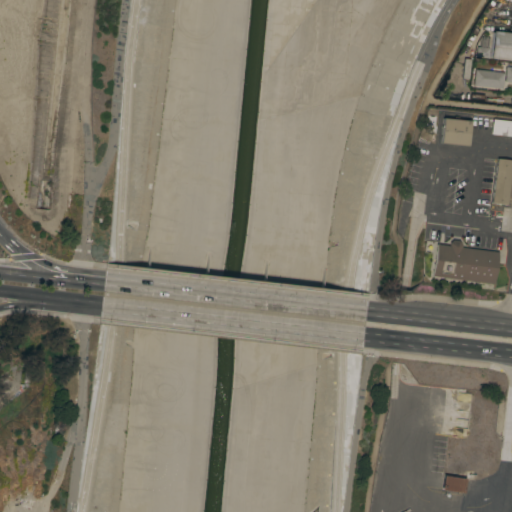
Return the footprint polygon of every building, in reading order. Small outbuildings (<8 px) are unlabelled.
[(511,59),(490,58),(493,31),(511,32),(511,59)] [(511,67),(504,67),(503,86),(511,86),(511,67)] [(473,85),(475,69),(504,72),(502,88),(473,85)] [(511,119),(511,137),(497,136),(497,135),(494,135),(495,132),(493,132),(495,117),(511,119)] [(470,120),(468,146),(440,143),(442,118),(470,120)] [(497,158),(511,160),(506,204),(491,202),(497,158)] [(436,244),(444,245),(444,241),(453,236),(457,237),(460,237),(468,245),(468,248),(497,252),(493,284),(432,276),(436,244)] [(465,478),(463,493),(442,490),(444,475),(465,478)]
